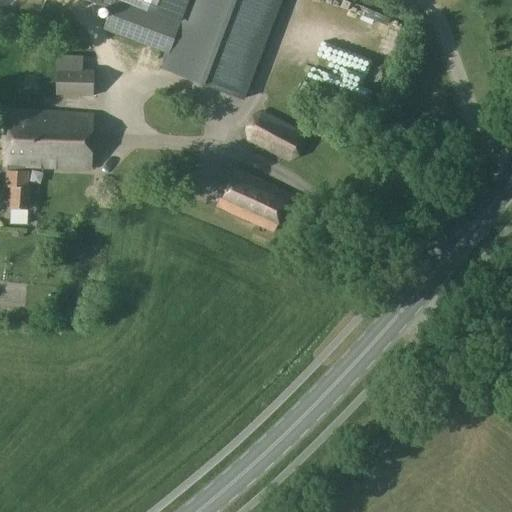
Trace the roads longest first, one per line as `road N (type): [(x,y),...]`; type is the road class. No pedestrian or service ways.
road 1 (primary): [(204,511),(334,395),(511,183)]
road 2 (track): [(511,372),(414,299)]
